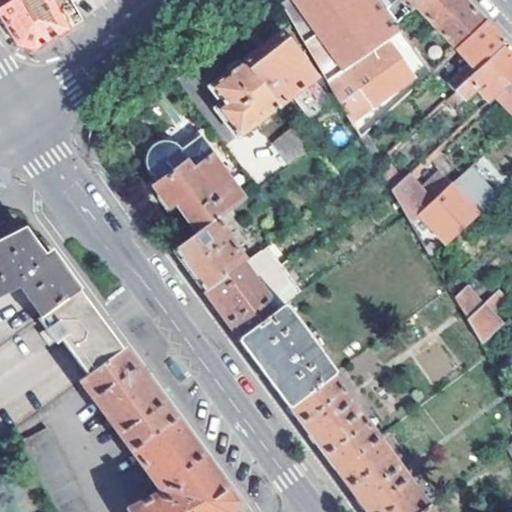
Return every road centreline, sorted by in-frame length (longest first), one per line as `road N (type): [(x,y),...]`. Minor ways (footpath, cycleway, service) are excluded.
road 1 (tertiary): [(21,116),(312,511)]
road 2 (secondary): [(21,116),(183,0)]
